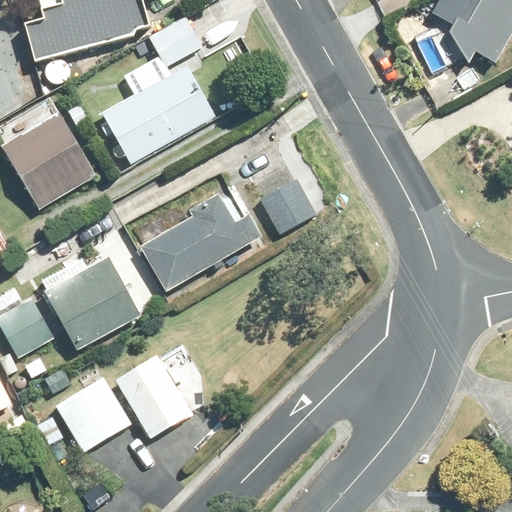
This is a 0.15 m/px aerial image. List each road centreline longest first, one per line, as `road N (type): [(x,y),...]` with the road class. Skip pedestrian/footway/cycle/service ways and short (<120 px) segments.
road 1 (tertiary): [(433,317),(432,265),(412,207),(295,0)]
road 2 (residential): [(433,317),(379,345),(212,511)]
road 3 (tertiary): [(326,511),(404,409),(433,317)]
